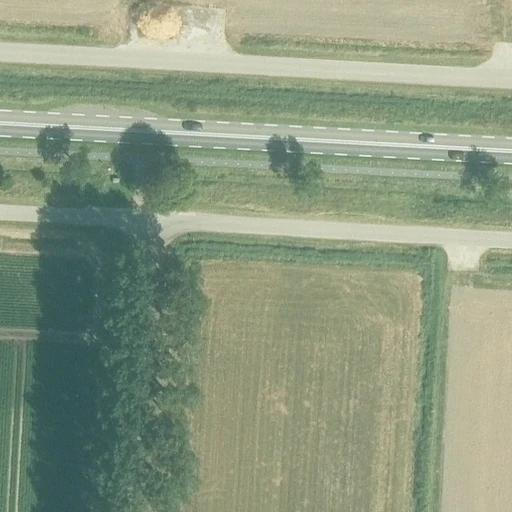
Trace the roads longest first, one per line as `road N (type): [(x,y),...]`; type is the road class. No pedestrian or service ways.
road 1 (unclassified): [(511,80),(0,51)]
road 2 (unclassified): [(511,240),(0,212)]
road 3 (primary): [(511,148),(0,123)]
